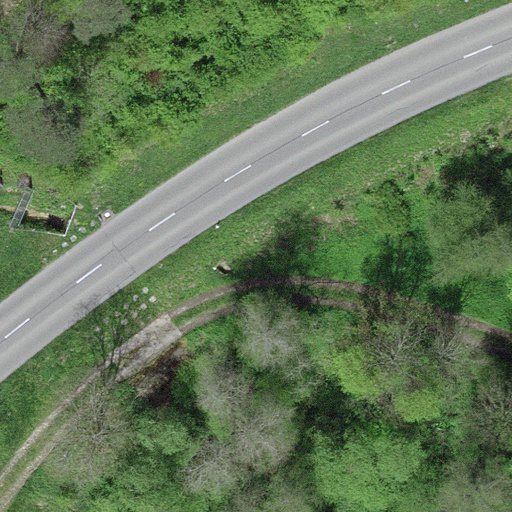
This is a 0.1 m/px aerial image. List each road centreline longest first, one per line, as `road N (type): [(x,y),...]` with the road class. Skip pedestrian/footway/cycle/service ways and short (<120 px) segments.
road 1 (secondary): [(511,37),(389,88),(288,142),(174,209),(0,334)]
road 2 (track): [(0,491),(64,417),(199,308),(403,318),(511,355)]
